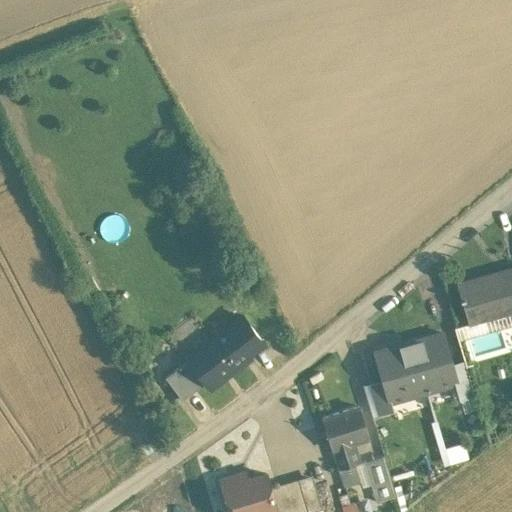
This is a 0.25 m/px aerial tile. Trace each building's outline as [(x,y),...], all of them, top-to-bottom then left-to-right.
[(511,268),(511,273),(461,288),(460,282),(458,283),(469,322),(471,321),(470,318),(511,305),(511,267),(511,268)] [(211,337),(186,356),(205,381),(210,387),(245,361),(242,358),(263,342),(242,315),(212,337),(211,337)] [(425,341),(394,350),(393,345),(375,350),(386,387),(426,375),(424,371),(450,364),(441,331),(424,336),(425,341)] [(188,358),(165,376),(182,399),(205,381),(188,358)] [(356,405),(322,416),(338,467),(360,460),(355,443),(366,439),(356,405)] [(360,460),(338,467),(344,486),(360,481),(362,486),(370,483),(375,502),(394,496),(381,454),(360,460)] [(266,472),(248,478),(246,471),(219,479),(229,511),(275,511),(277,511),(278,511),(270,483),(266,472)] [(312,477),(277,488),(275,482),(270,483),(278,511),(277,511),(276,511),(303,511),(321,507),(312,477)] [(358,511),(355,501),(342,505),(344,511),(358,511)]
